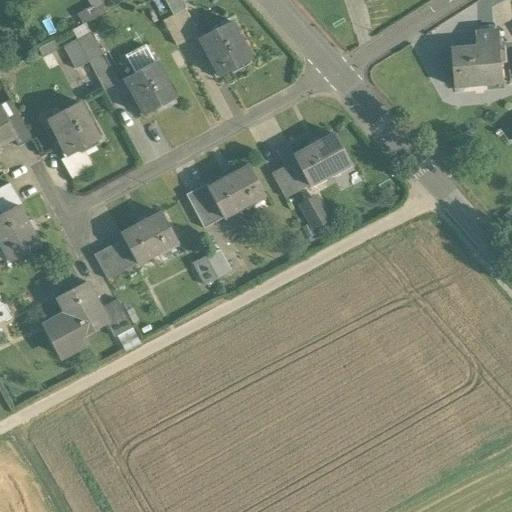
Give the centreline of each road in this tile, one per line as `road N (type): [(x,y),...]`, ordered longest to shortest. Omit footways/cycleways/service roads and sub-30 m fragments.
road 1 (track): [(0,431),(440,194)]
road 2 (tertiary): [(511,272),(339,77)]
road 3 (residential): [(339,77),(463,0)]
road 4 (residential): [(339,77),(229,132)]
